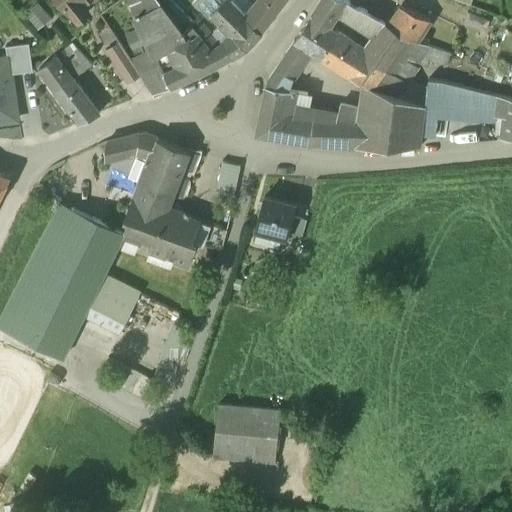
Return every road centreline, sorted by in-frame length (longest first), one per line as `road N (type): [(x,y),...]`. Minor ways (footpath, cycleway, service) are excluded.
road 1 (track): [(150,511),(255,155)]
road 2 (residential): [(511,148),(298,164),(181,131),(164,112)]
road 3 (residential): [(305,0),(236,77),(164,112)]
road 4 (residential): [(164,112),(25,167),(0,164)]
